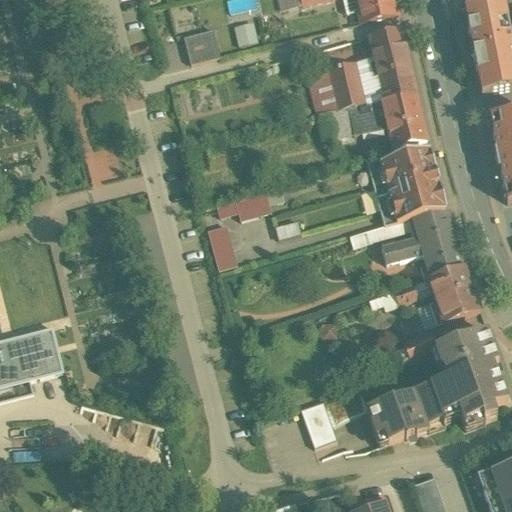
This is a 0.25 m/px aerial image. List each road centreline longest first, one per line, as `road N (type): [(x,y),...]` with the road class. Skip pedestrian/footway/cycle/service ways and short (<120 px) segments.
road 1 (residential): [(107,0),(229,491)]
road 2 (residential): [(426,0),(469,186),(511,292)]
road 3 (residential): [(511,440),(229,491)]
